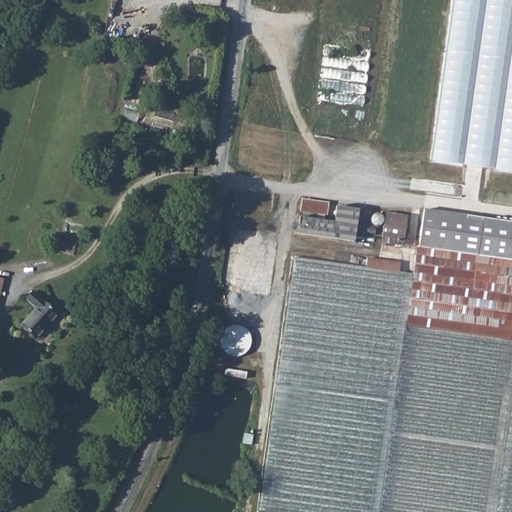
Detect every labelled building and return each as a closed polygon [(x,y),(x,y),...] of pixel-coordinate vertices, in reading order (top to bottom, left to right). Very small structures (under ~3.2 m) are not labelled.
[(511,0),(452,0),(429,161),(511,172),(511,0)] [(108,55),(91,106),(112,113),(129,62),(108,55)] [(301,210),(325,213),(326,205),(302,202),(301,210)] [(298,233),(354,241),(358,210),(336,207),(334,221),(300,217),(298,233)] [(415,246),(444,249),(475,254),(477,228),(479,218),(420,209),(415,246)] [(382,236),(404,239),(407,216),(385,213),(382,236)] [(359,224),(358,231),(376,234),(377,228),(359,224)] [(412,274),(405,325),(511,339),(511,233),(477,228),(475,254),(444,249),(415,246),(412,274)] [(56,252),(72,255),(76,240),(60,236),(56,252)] [(258,511),(511,511),(511,339),(405,325),(412,274),(313,260),(294,258),(288,306),(258,511)] [(20,325),(36,339),(57,314),(32,292),(25,299),(35,308),(20,325)] [(21,421),(14,441),(24,444),(31,425),(21,421)]
